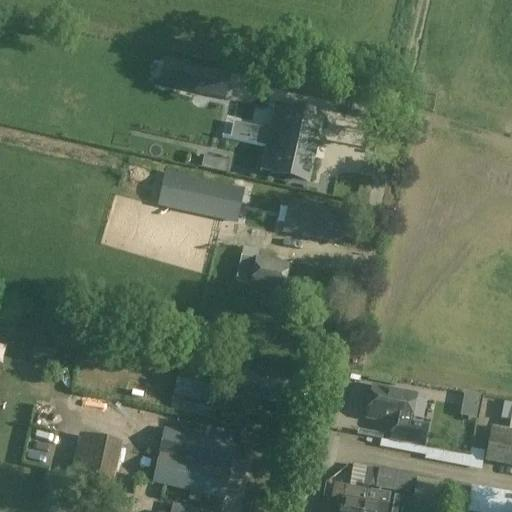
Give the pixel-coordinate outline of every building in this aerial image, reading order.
[(158,84),(158,85),(225,100),(230,76),(163,62),(163,63),(167,64),(163,85),(158,84)] [(314,148),(317,148),(317,147),(314,146),(320,119),(273,109),(265,147),(222,137),(221,139),(264,148),(262,159),(259,172),(272,174),(306,182),(311,159),(312,157),(315,158),(315,157),(312,156),(314,148)] [(217,160),(214,173),(226,176),(229,163),(217,160)] [(233,178),(167,164),(158,207),(236,225),(244,192),(231,189),(233,178)] [(281,235),(341,247),(348,214),(288,202),(281,235)] [(288,268),(256,261),(258,253),(244,249),(235,285),(281,295),(288,268)] [(225,378),(178,368),(171,403),(218,413),(225,378)] [(304,389),(250,379),(247,399),(287,406),(286,415),(297,417),(298,408),(300,409),(304,389)] [(410,424),(415,397),(372,388),(366,419),(393,424),(390,440),(423,447),(427,428),(410,424)] [(511,433),(490,429),(483,464),(511,469),(511,433)] [(153,488),(190,496),(186,511),(188,511),(202,511),(205,499),(223,503),(235,449),(164,434),(153,488)] [(68,495),(107,503),(118,451),(79,442),(68,495)] [(362,511),(364,504),(367,491),(355,489),(355,485),(409,495),(412,478),(353,467),(349,488),(346,487),(343,500),(343,499),(340,511),(362,511)] [(469,491),(416,481),(412,505),(441,511),(444,493),(467,498),(469,491)] [(511,511),(511,497),(472,490),(467,511),(511,511)] [(364,504),(362,511),(385,511),(388,495),(367,491),(364,504)]
